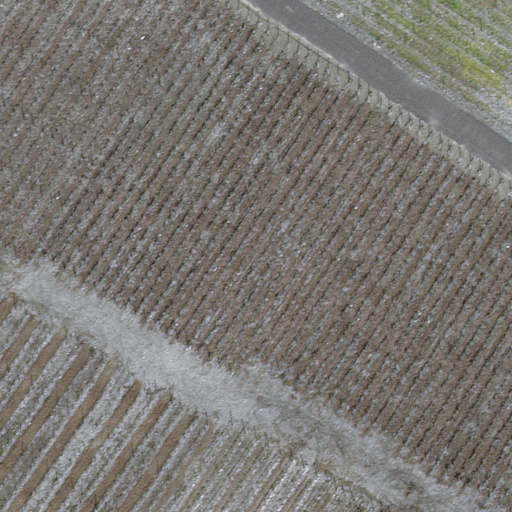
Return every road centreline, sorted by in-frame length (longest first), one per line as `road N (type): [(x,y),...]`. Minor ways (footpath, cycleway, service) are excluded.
road 1 (track): [(0,268),(432,511)]
road 2 (track): [(511,156),(279,0)]
